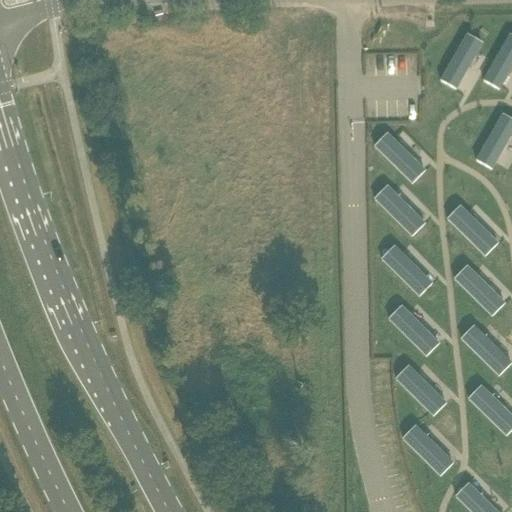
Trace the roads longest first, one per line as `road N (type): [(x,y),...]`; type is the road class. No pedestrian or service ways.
road 1 (primary): [(167,511),(119,426),(36,233),(0,115)]
road 2 (track): [(455,0),(181,0)]
road 3 (primary): [(0,368),(69,511)]
